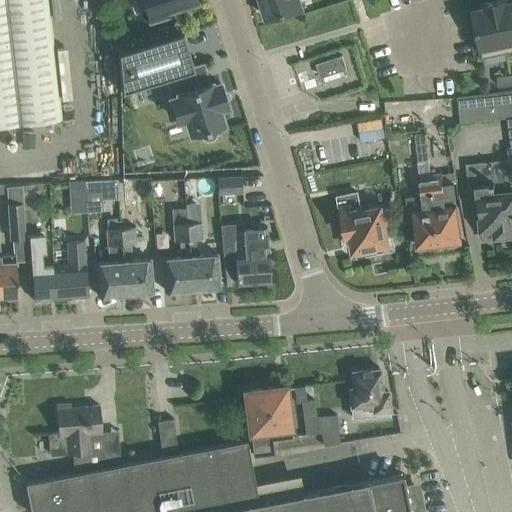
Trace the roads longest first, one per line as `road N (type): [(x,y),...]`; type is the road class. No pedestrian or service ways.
road 1 (residential): [(327,321),(230,0)]
road 2 (residential): [(327,321),(0,342)]
road 3 (residential): [(511,301),(327,321)]
